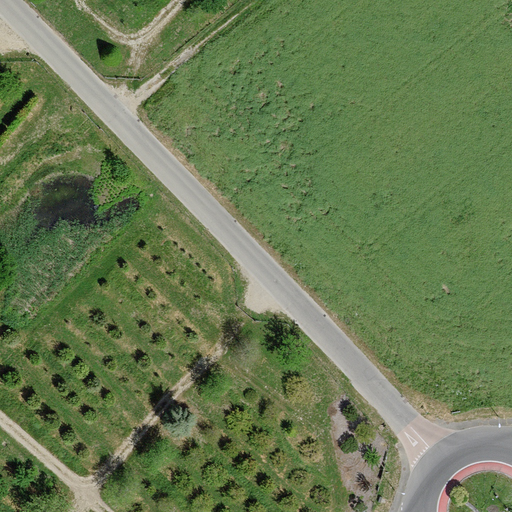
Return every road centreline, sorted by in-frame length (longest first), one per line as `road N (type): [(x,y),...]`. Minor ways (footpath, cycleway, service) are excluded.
road 1 (unclassified): [(5,0),(280,280),(443,462)]
road 2 (track): [(75,511),(233,333)]
road 3 (track): [(0,414),(109,511)]
road 4 (track): [(105,102),(183,0)]
